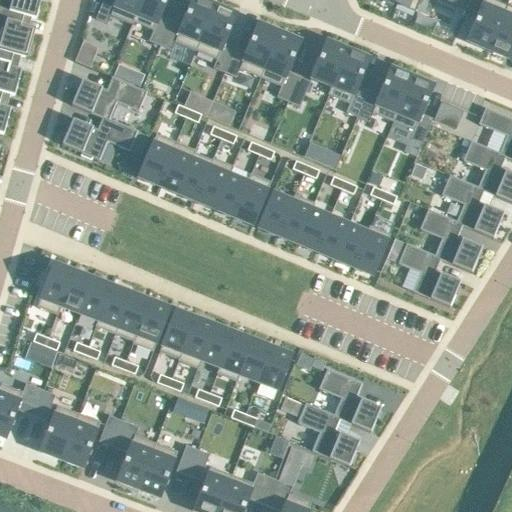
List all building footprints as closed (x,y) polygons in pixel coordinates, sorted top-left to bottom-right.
[(0,0),(0,8),(23,15),(23,16),(35,20),(40,0),(0,0)] [(103,0),(95,20),(107,25),(110,16),(131,25),(141,0),(103,0)] [(141,0),(131,25),(132,26),(133,23),(153,32),(148,42),(160,47),(171,22),(159,17),(166,0),(141,0)] [(171,22),(160,47),(171,52),(175,43),(195,52),(214,7),(197,0),(192,0),(182,26),(171,22)] [(382,0),(383,0),(382,2),(391,6),(392,4),(414,14),(420,0),(441,0),(459,7),(462,0),(382,0)] [(478,14),(467,42),(488,51),(506,6),(492,0),(470,0),(467,10),(478,14)] [(511,8),(506,6),(488,51),(509,60),(511,51),(511,8)] [(214,7),(195,52),(216,61),(213,69),(224,74),(235,49),(224,44),(236,16),(214,7)] [(0,49),(13,53),(12,55),(24,58),(32,33),(27,32),(20,30),(23,16),(23,15),(0,8),(0,49)] [(235,49),(224,74),(235,79),(239,70),(260,79),(279,34),(258,25),(246,53),(235,49)] [(279,34),(260,79),(281,88),(276,99),(288,103),(299,78),(287,73),(300,43),(279,34)] [(326,43),(311,79),(331,87),(327,96),(328,96),(347,52),(326,43)] [(0,91),(2,92),(2,93),(14,97),(21,71),(9,68),(12,55),(13,53),(0,49),(0,91)] [(347,52),(328,96),(349,105),(345,114),(357,118),(368,93),(357,88),(368,60),(347,52)] [(368,93),(357,118),(368,123),(372,115),(393,123),(411,79),(390,70),(379,97),(368,93)] [(299,78),(288,103),(299,108),(310,82),(299,78)] [(82,81),(71,107),(102,120),(102,118),(109,121),(116,104),(138,113),(146,93),(112,79),(106,92),(101,90),(94,87),(82,81)] [(411,79),(393,123),(413,132),(410,141),(421,145),(432,120),(421,115),(433,87),(411,79)] [(0,134),(3,135),(10,110),(0,107),(0,98),(2,93),(2,92),(0,91),(0,134)] [(441,104),(434,121),(455,130),(462,113),(441,104)] [(177,106),(174,114),(186,119),(189,111),(177,106)] [(511,120),(485,110),(478,126),(506,138),(499,155),(498,156),(503,158),(511,161),(511,120)] [(189,111),(186,119),(197,124),(201,116),(189,111)] [(72,121),(62,146),(81,154),(80,157),(90,161),(91,159),(99,162),(107,143),(129,152),(137,133),(109,121),(102,118),(102,120),(97,131),(72,121)] [(213,127),(209,136),(221,141),(224,132),(213,127)] [(224,132),(221,141),(233,146),(236,137),(224,132)] [(152,144),(138,178),(157,186),(175,144),(156,135),(152,144)] [(250,143),(247,151),(259,156),(262,148),(250,143)] [(471,143),(463,163),(485,172),(478,189),(477,190),(483,193),(511,205),(511,172),(499,167),(503,158),(498,156),(499,155),(471,143)] [(175,144),(157,186),(176,194),(194,152),(175,144)] [(262,148),(259,156),(270,161),(274,153),(262,148)] [(194,152),(176,194),(195,202),(213,160),(212,159),(209,168),(191,161),(195,152),(194,152)] [(213,160),(195,202),(214,210),(232,167),(213,160)] [(295,162),(292,170),(304,175),(307,167),(295,162)] [(232,167),(214,210),(233,218),(251,175),(250,175),(246,184),(229,177),(233,168),(232,167)] [(307,167),(304,175),(315,180),(319,172),(307,167)] [(251,175),(233,218),(252,226),(267,193),(270,184),(251,175)] [(449,177),(441,197),(463,206),(456,223),(455,225),(461,227),(492,240),(504,212),(479,202),(483,193),(477,190),(478,189),(449,177)] [(333,178),(329,186),(341,191),(345,183),(333,178)] [(345,183),(341,191),(353,196),(356,188),(345,183)] [(373,188),(369,196),(381,201),(385,193),(373,188)] [(385,193),(381,201),(393,206),(396,198),(385,193)] [(272,195),(258,229),(278,237),(295,196),(294,196),(291,203),(272,195)] [(295,196),(278,237),(296,245),(313,204),(295,196)] [(313,204),(296,245),(315,253),(329,219),(311,211),(314,205),(313,204)] [(428,211),(419,231),(442,240),(434,257),(434,259),(440,262),(470,274),(481,249),(457,239),(461,227),(455,225),(456,223),(428,211)] [(329,219),(315,253),(334,260),(348,227),(329,219)] [(348,227),(334,260),(353,268),(370,228),(369,228),(366,234),(348,227)] [(370,228),(353,268),(373,277),(386,245),(390,236),(370,228)] [(406,245),(398,265),(420,274),(412,293),(449,309),(460,283),(435,273),(440,262),(434,259),(434,257),(406,245)] [(40,300),(36,308),(56,316),(73,273),(53,265),(40,300)] [(73,273),(56,316),(57,316),(61,307),(79,315),(92,280),(73,273)] [(92,280),(79,315),(97,321),(94,328),(95,329),(111,288),(92,280)] [(111,288),(95,329),(114,336),(130,295),(111,288)] [(130,295),(114,336),(133,343),(132,345),(133,345),(149,302),(130,295)] [(149,302),(133,345),(153,353),(169,310),(149,302)] [(175,312),(159,353),(171,358),(178,360),(177,363),(178,363),(195,320),(175,312)] [(195,320),(178,363),(197,370),(214,327),(195,320)] [(214,327),(197,370),(198,370),(201,361),(219,368),(216,375),(217,375),(233,334),(214,327)] [(233,334),(217,375),(236,383),(252,342),(233,334)] [(36,335),(32,343),(44,348),(48,339),(36,335)] [(48,339),(44,348),(56,352),(59,344),(48,339)] [(252,342),(236,383),(237,383),(239,376),(258,383),(271,349),(252,342)] [(76,344),(73,352),(85,357),(88,348),(76,344)] [(88,348),(85,357),(96,361),(100,353),(88,348)] [(271,349),(258,383),(277,391),(291,357),(271,349)] [(114,358),(111,367),(123,371),(126,363),(114,358)] [(126,363),(123,371),(134,376),(138,367),(126,363)] [(327,371),(319,390),(341,400),(333,417),(333,418),(339,421),(370,434),(380,408),(356,398),(361,385),(327,371)] [(159,376),(156,384),(168,389),(171,380),(159,376)] [(171,380),(168,389),(180,393),(183,385),(171,380)] [(0,437),(5,439),(16,411),(33,418),(43,392),(26,385),(22,394),(0,385),(0,386),(0,437)] [(198,390),(194,399),(206,403),(209,395),(198,390)] [(43,392),(33,418),(45,422),(54,396),(43,392)] [(209,395),(206,403),(218,408),(221,400),(209,395)] [(305,405),(297,425),(319,434),(311,453),(348,468),(359,443),(334,432),(339,421),(333,418),(333,417),(305,405)] [(57,407),(39,452),(61,461),(78,415),(57,407)] [(233,411),(230,419),(242,424),(245,415),(233,411)] [(78,415),(61,461),(82,469),(100,424),(78,415)] [(245,415),(242,424),(254,428),(257,420),(245,415)] [(109,417),(99,443),(110,448),(120,422),(109,417)] [(120,422),(110,448),(128,455),(117,482),(138,490),(155,445),(134,437),(138,428),(120,422)] [(155,445),(138,490),(159,498),(177,453),(155,445)] [(186,447),(175,472),(187,477),(197,451),(186,447)] [(197,451),(187,477),(199,481),(209,456),(197,451)] [(210,468),(194,511),(217,511),(231,477),(210,468)] [(231,477),(217,511),(242,511),(247,500),(264,507),(274,481),(257,474),(253,485),(231,477)] [(274,481),(264,507),(277,511),(307,511),(310,504),(288,496),(292,488),(274,481)]
